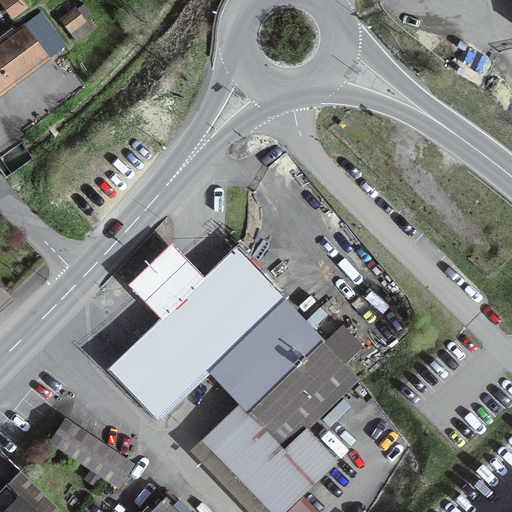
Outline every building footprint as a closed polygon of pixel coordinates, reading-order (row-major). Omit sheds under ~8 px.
[(27,6),(21,0),(0,0),(13,17),(27,6)] [(0,36),(0,92),(56,48),(32,19),(16,32),(12,27),(0,36)] [(118,372),(159,415),(281,299),(240,255),(118,372)] [(0,287),(0,304),(8,297),(0,287)] [(286,447),(305,428),(357,379),(323,342),(251,411),(286,447)] [(286,447),(251,411),(211,449),(271,511),(282,511),(336,460),(305,428),(286,447)] [(136,462),(68,414),(52,438),(119,487),(136,462)] [(62,511),(26,475),(0,499),(0,511),(62,511)] [(182,511),(166,495),(149,511),(182,511)]
